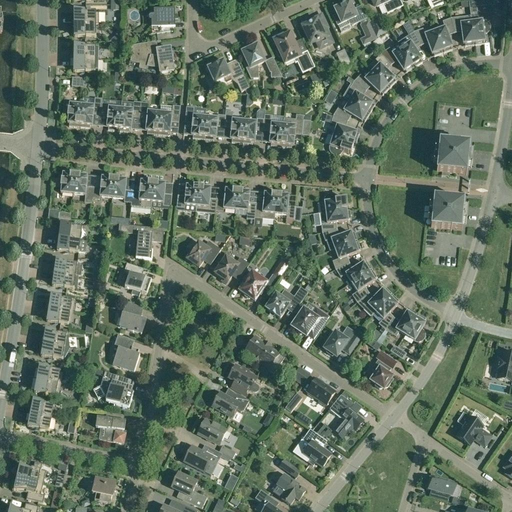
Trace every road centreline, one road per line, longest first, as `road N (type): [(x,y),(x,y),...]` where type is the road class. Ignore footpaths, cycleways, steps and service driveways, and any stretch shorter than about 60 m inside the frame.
road 1 (residential): [(137,465),(169,282),(179,273),(394,416)]
road 2 (residential): [(365,179),(37,146)]
road 3 (residential): [(0,406),(37,146)]
road 4 (residential): [(365,179),(380,132),(414,91),(468,66),(511,63)]
road 5 (residential): [(314,0),(204,50),(195,50),(193,0)]
road 6 (residential): [(455,316),(385,263),(370,226),(365,179)]
road 7 (residential): [(37,146),(42,0)]
road 8 (residential): [(137,465),(0,436)]
road 9 (unclassified): [(455,316),(494,193)]
road 10 (unclassified): [(317,511),(394,416)]
